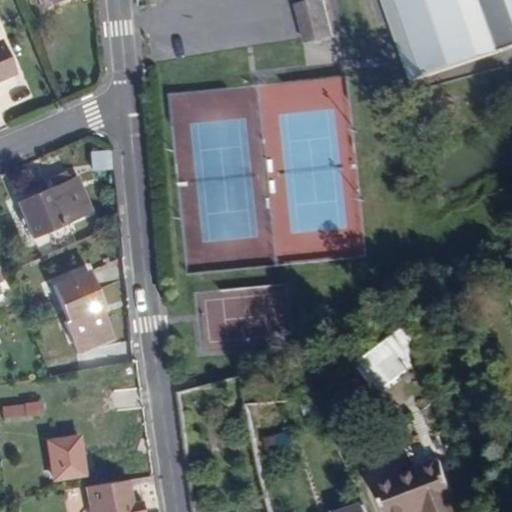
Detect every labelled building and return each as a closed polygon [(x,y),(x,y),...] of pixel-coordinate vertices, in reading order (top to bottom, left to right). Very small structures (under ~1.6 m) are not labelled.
[(323,0),(317,0),(297,4),(307,43),(333,37),(323,0)] [(511,0),(382,0),(410,81),(511,47),(511,0)] [(0,78),(6,76),(3,69),(10,65),(0,40),(0,78)] [(3,69),(6,76),(13,72),(10,65),(3,69)] [(53,186),(17,201),(31,237),(67,221),(53,186)] [(88,270),(53,286),(68,320),(64,322),(77,353),(112,337),(99,308),(103,305),(88,270)] [(403,340),(358,356),(370,390),(415,374),(403,340)] [(321,409),(316,398),(304,399),(311,414),(321,409)] [(41,403),(2,407),(3,417),(41,413),(41,403)] [(79,436),(47,441),(53,478),(84,474),(79,436)] [(463,511),(444,461),(381,487),(391,511),(425,511),(427,511),(426,511),(463,511)] [(85,486),(90,511),(144,511),(142,501),(133,503),(128,479),(85,486)]
